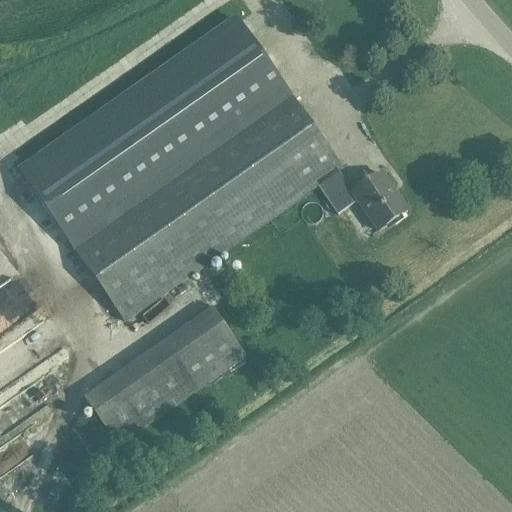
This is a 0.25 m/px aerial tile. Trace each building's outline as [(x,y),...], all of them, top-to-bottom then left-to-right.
[(125,323),(318,188),(338,173),(342,171),(237,21),(20,174),(125,323)] [(338,173),(318,188),(337,216),(357,202),(379,233),(407,213),(381,175),(353,194),(338,173)] [(0,288),(15,277),(0,255),(0,288)] [(211,311),(164,345),(85,400),(118,448),(245,359),(211,311)] [(0,347),(0,386),(63,353),(47,322),(0,347)] [(0,446),(0,477),(19,463),(5,443),(0,446)]
